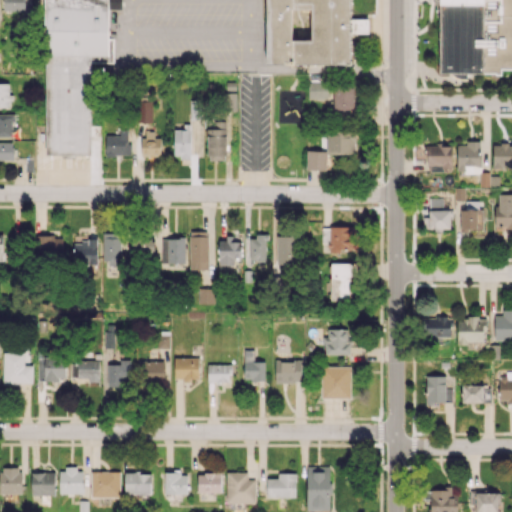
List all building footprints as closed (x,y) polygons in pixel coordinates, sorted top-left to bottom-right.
[(30,0),(12,0),(3,0),(3,11),(31,10),(30,0)] [(45,0),(122,0),(122,9),(109,9),(109,38),(114,38),(114,63),(90,63),(91,154),(46,154),(45,0)] [(266,0),(266,65),(352,65),(352,34),(368,34),(368,18),(351,18),(351,0),(266,0)] [(511,0),(435,0),(435,2),(438,13),(440,15),(440,74),(502,74),(502,69),(511,69),(511,0)] [(0,105),(13,105),(13,94),(9,94),(9,83),(0,82),(0,105)] [(308,99),(327,98),(327,82),(308,82),(308,99)] [(353,87),(334,87),(333,112),(353,113),(353,87)] [(152,101),(137,100),(136,122),(152,123),(152,101)] [(0,113),(0,136),(13,136),(13,114),(0,113)] [(190,157),(190,124),(183,124),(183,129),(174,129),(173,157),(190,157)] [(105,155),(131,156),(131,143),(127,143),(127,128),(119,128),(119,135),(105,135),(105,155)] [(140,155),(160,156),(160,138),(154,138),(154,131),(145,130),(145,138),(141,138),(140,155)] [(327,134),(327,154),(355,154),(355,130),(338,130),(338,134),(327,134)] [(457,144),(456,172),(481,173),(481,141),(465,140),(465,144),(457,144)] [(12,142),(0,141),(0,158),(13,159),(12,142)] [(492,166),(511,166),(511,143),(492,143),(492,166)] [(452,145),(427,145),(426,170),(451,170),(452,145)] [(326,170),(326,151),(306,150),(306,170),(326,170)] [(498,177),(485,177),(485,186),(498,186),(498,177)] [(511,193),(496,194),(495,226),(511,226),(511,193)] [(449,228),(450,210),(442,209),(442,198),(429,197),(428,217),(423,217),(423,228),(449,228)] [(483,209),(461,209),(460,228),(483,228),(483,209)] [(354,225),(328,226),(328,233),(322,233),(322,243),(327,243),(328,251),(355,250),(354,225)] [(189,269),(207,270),(208,231),(189,231),(189,269)] [(120,233),(102,233),(102,260),(120,260),(120,233)] [(62,236),(35,235),(35,253),(62,254),(62,236)] [(249,235),(249,261),(266,261),(267,235),(249,235)] [(295,235),(277,235),(276,262),(294,263),(295,235)] [(97,264),(97,237),(73,236),(73,263),(97,264)] [(154,255),(154,238),(132,237),(131,254),(154,255)] [(162,262),(185,263),(185,238),(162,237),(162,262)] [(217,264),(239,265),(240,241),(231,241),(232,238),(218,237),(217,264)] [(331,300),(350,300),(349,275),(355,275),(355,263),(330,263),(331,300)] [(214,304),(215,287),(198,286),(198,303),(214,304)] [(494,314),(494,339),(511,339),(511,309),(502,309),(502,315),(494,314)] [(451,337),(451,317),(423,317),(423,338),(451,337)] [(457,317),(457,342),(484,342),(485,317),(457,317)] [(324,354),(349,355),(350,329),(324,328),(324,354)] [(157,349),(170,348),(169,335),(157,335),(157,349)] [(264,380),(265,361),(253,361),(253,349),(244,349),(243,380),(264,380)] [(30,383),(31,352),(3,351),(2,382),(30,383)] [(37,380),(65,380),(65,357),(37,357),(37,380)] [(198,357),(174,357),(174,379),(199,379),(198,357)] [(130,360),(118,359),(118,364),(107,364),(107,386),(130,386),(130,360)] [(99,360),(77,360),(77,380),(99,380),(99,360)] [(275,382),(301,382),(301,360),(275,360),(275,382)] [(164,361),(140,361),(139,382),(163,383),(164,361)] [(207,383),(230,383),(230,364),(207,364),(207,383)] [(350,398),(350,366),(321,367),(321,398),(350,398)] [(511,373),(499,373),(498,400),(511,400),(511,373)] [(445,376),(426,375),(425,402),(451,403),(452,388),(445,388),(445,376)] [(462,402),(490,402),(490,385),(461,386),(462,402)] [(307,510),(329,510),(329,466),(306,466),(307,510)] [(0,493),(22,493),(21,468),(0,468),(0,493)] [(59,493),(83,493),(83,468),(59,468),(59,493)] [(119,471),(91,471),(91,497),(119,497),(119,471)] [(254,502),(255,479),(247,479),(247,472),(227,471),(226,502),(254,502)] [(31,495),(55,495),(55,472),(31,472),(31,495)] [(151,494),(151,472),(124,472),(124,493),(151,494)] [(187,494),(188,473),(165,472),(164,493),(187,494)] [(197,493),(221,492),(220,472),(197,473),(197,493)] [(266,478),(267,497),(296,496),(295,472),(278,473),(278,478),(266,478)] [(456,511),(457,494),(451,494),(451,488),(430,488),(429,511),(456,511)] [(498,511),(499,489),(470,489),(470,504),(474,504),(474,511),(498,511)]
